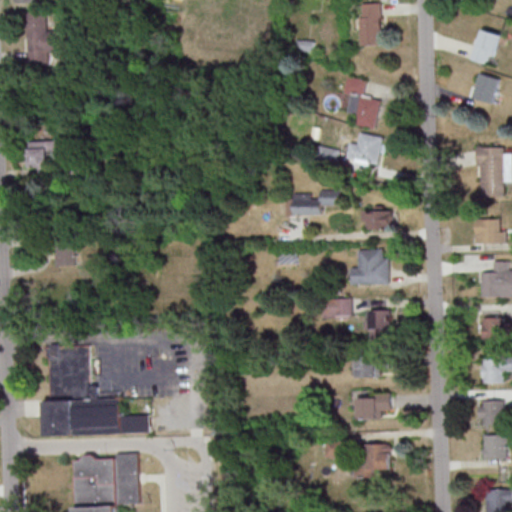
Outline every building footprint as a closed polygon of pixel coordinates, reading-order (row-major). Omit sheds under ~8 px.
[(361,2),(361,45),(383,45),(383,2),(361,2)] [(58,51),(57,30),(49,30),(49,11),(27,11),(28,64),(50,63),(50,51),(58,51)] [(494,64),(503,34),(481,27),(472,58),(494,64)] [(502,79),(482,72),(473,96),(494,103),(502,79)] [(378,128),(384,98),(366,94),(368,79),(349,75),(345,97),(353,98),(351,112),(357,113),(355,123),(378,128)] [(386,137),(363,132),(361,142),(352,140),(348,158),(380,164),(386,137)] [(49,152),(57,152),(57,140),(31,140),(31,167),(49,167),(49,152)] [(480,145),(480,195),(503,195),(503,145),(480,145)] [(339,148),(322,148),(322,162),(339,162),(339,148)] [(72,173),(87,172),(86,157),(72,158),(72,173)] [(324,213),(324,204),(341,205),(341,190),(320,189),(320,197),(314,197),(314,191),(294,191),(294,213),(324,213)] [(395,228),(395,209),(366,209),(366,228),(395,228)] [(475,218),(475,241),(499,241),(499,217),(475,218)] [(58,265),(78,265),(78,244),(58,244),(58,265)] [(356,248),(357,265),(349,266),(350,283),(388,282),(387,257),(382,257),(381,247),(356,248)] [(479,270),(479,295),(511,295),(511,269),(507,269),(507,259),(492,259),(492,270),(479,270)] [(353,315),(353,298),(329,298),(329,315),(353,315)] [(368,339),(392,339),(392,310),(368,310),(368,339)] [(480,316),(481,340),(503,339),(502,315),(480,316)] [(157,431),(53,435),(50,359),(46,359),(45,348),(89,346),(91,400),(129,398),(130,416),(156,415),(157,431)] [(355,355),(355,376),(376,375),(376,368),(390,368),(389,350),(373,350),(373,354),(355,355)] [(480,357),(481,381),(503,381),(502,356),(480,357)] [(357,394),(357,418),(379,417),(379,393),(357,394)] [(481,399),(482,423),(504,422),(503,398),(481,399)] [(482,433),(483,457),(505,456),(505,432),(482,433)] [(342,440),(328,440),(328,455),(342,455),(342,440)] [(393,443),(369,443),(369,465),(359,465),(359,469),(392,469),(393,443)] [(78,455),(96,454),(101,460),(118,460),(118,454),(138,453),(140,504),(126,505),(126,511),(85,511),(85,507),(80,507),(78,455)] [(511,488),(485,488),(485,511),(508,511),(507,500),(511,500),(511,488)]
